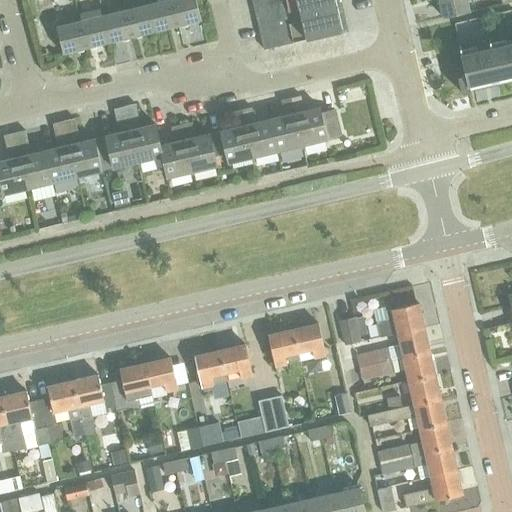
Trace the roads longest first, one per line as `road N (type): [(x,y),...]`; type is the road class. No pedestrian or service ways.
road 1 (tertiary): [(0,351),(443,248)]
road 2 (tertiary): [(427,171),(0,272)]
road 3 (residential): [(31,108),(198,81),(229,91),(397,49)]
road 4 (residential): [(502,511),(443,248)]
